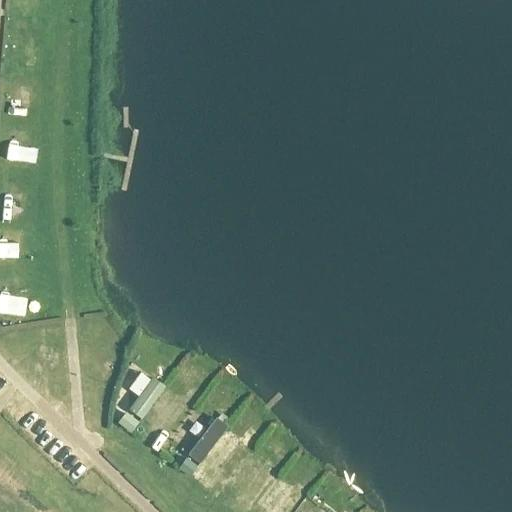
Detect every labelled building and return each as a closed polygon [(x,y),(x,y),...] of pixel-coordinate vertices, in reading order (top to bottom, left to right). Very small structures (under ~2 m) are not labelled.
[(14,56),(15,71),(35,70),(35,55),(14,56)] [(1,202),(2,221),(22,220),(21,201),(1,202)] [(0,257),(18,257),(19,238),(0,237),(0,257)] [(0,281),(19,282),(19,271),(0,270),(0,281)] [(21,320),(22,305),(2,304),(2,319),(21,320)] [(154,384),(127,414),(143,428),(169,398),(154,384)] [(178,404),(145,453),(161,464),(194,414),(178,404)] [(2,423),(15,433),(28,417),(15,407),(2,423)] [(129,438),(137,427),(125,418),(116,429),(129,438)] [(199,481),(231,439),(213,426),(181,467),(199,481)] [(208,493),(219,501),(251,458),(240,450),(208,493)] [(38,472),(16,452),(7,462),(29,481),(38,472)] [(48,495),(79,465),(66,452),(35,481),(48,495)] [(233,511),(255,511),(278,478),(262,467),(233,511)] [(106,496),(89,511),(86,511),(75,500),(63,511),(109,511),(116,506),(106,496)] [(0,498),(0,511),(12,511),(15,508),(0,498)]
